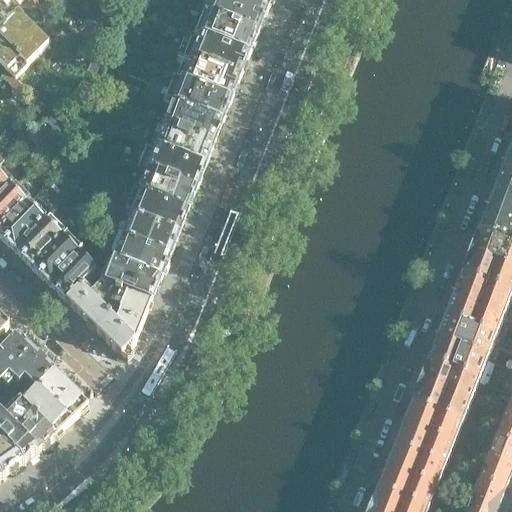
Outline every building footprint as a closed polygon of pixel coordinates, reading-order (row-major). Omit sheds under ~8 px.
[(48,48),(6,4),(10,0),(12,0),(19,6),(25,0),(29,0),(34,5),(39,0),(0,0),(0,68),(15,81),(48,48)] [(257,37),(266,15),(227,0),(215,0),(209,18),(257,37)] [(227,0),(266,15),(272,0),(227,0)] [(249,60),(257,37),(209,18),(200,40),(249,60)] [(99,28),(85,46),(94,53),(95,52),(106,36),(99,28)] [(240,82),(249,60),(200,40),(191,63),(240,82)] [(231,105),(240,82),(191,63),(182,86),(231,105)] [(87,106),(95,87),(80,81),(72,100),(87,106)] [(222,127),(231,105),(182,86),(173,108),(222,127)] [(222,127),(173,108),(168,106),(159,128),(164,130),(213,149),(222,127)] [(118,137),(127,115),(113,110),(104,132),(118,137)] [(34,167),(59,141),(45,122),(16,150),(34,167)] [(205,171),(213,149),(164,130),(156,152),(205,171)] [(196,194),(205,171),(156,152),(147,174),(196,194)] [(511,199),(511,174),(504,172),(496,193),(511,199)] [(187,216),(196,194),(147,174),(138,197),(140,198),(187,216)] [(0,201),(10,191),(0,181),(0,201)] [(0,235),(27,208),(10,191),(0,201),(0,235)] [(511,224),(511,199),(496,193),(488,215),(511,224)] [(178,239),(187,216),(140,198),(131,220),(178,239)] [(0,240),(15,255),(44,225),(27,208),(0,235),(0,240)] [(32,272),(61,242),(51,232),(60,222),(53,215),(44,225),(15,255),(32,272)] [(511,249),(511,224),(488,215),(479,236),(511,249)] [(169,261),(178,239),(131,220),(122,243),(169,261)] [(511,274),(511,249),(479,236),(471,258),(511,274)] [(108,262),(99,238),(88,249),(84,252),(102,269),(108,262)] [(78,258),(84,252),(88,249),(81,243),(72,252),(61,242),(32,272),(49,289),(78,258)] [(160,283),(169,261),(122,243),(113,265),(160,283)] [(66,305),(79,292),(95,275),(78,258),(49,289),(66,305)] [(511,299),(511,298),(511,274),(471,258),(462,280),(463,280),(511,299)] [(151,307),(160,283),(113,265),(104,289),(151,307)] [(503,321),(511,299),(463,280),(454,301),(503,321)] [(151,307),(104,289),(98,286),(91,305),(90,308),(104,313),(142,328),(151,307)] [(104,313),(90,308),(91,305),(79,292),(66,305),(93,332),(104,313)] [(495,342),(503,321),(454,301),(446,323),(495,342)] [(128,365),(142,328),(104,313),(93,332),(127,366),(128,365)] [(0,357),(3,354),(0,351),(0,341),(8,334),(9,333),(1,325),(0,323),(0,357)] [(486,364),(495,342),(446,323),(437,344),(486,364)] [(0,351),(3,354),(16,341),(8,334),(0,341),(0,351)] [(53,376),(16,340),(16,341),(3,354),(0,357),(0,388),(2,387),(7,392),(14,385),(19,390),(25,384),(35,394),(53,376)] [(478,385),(486,364),(437,344),(429,366),(478,385)] [(469,407),(478,385),(429,366),(420,388),(469,407)] [(53,376),(35,394),(20,408),(54,442),(55,442),(64,433),(88,410),(53,376)] [(461,429),(469,407),(420,388),(412,409),(461,429)] [(511,448),(511,398),(494,441),(511,448)] [(54,442),(20,408),(19,407),(3,423),(37,457),(54,442)] [(452,450),(461,429),(412,409),(403,431),(452,450)] [(37,457),(3,423),(0,420),(0,444),(24,468),(37,457)] [(444,472),(452,450),(403,431),(395,452),(444,472)] [(504,495),(511,474),(511,448),(494,441),(477,485),(504,495)] [(24,468),(0,444),(0,477),(4,482),(24,468)] [(435,493),(444,472),(395,452),(386,474),(435,493)] [(419,511),(428,511),(435,493),(386,474),(378,495),(419,511)] [(497,511),(504,495),(477,485),(465,511),(497,511)] [(137,508),(146,498),(141,494),(132,504),(137,508)] [(419,511),(378,495),(370,511),(419,511)]
